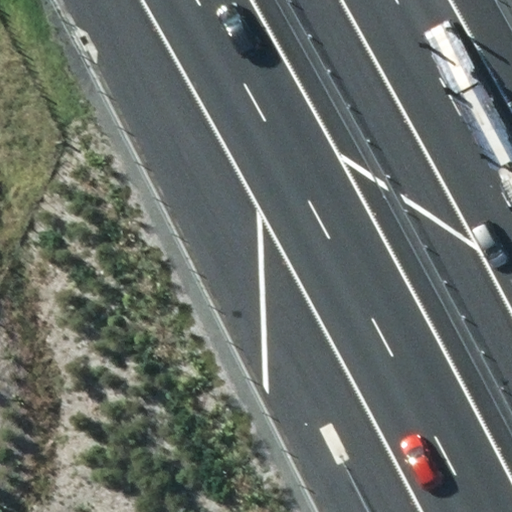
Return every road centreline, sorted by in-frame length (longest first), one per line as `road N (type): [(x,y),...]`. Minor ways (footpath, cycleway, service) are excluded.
road 1 (motorway): [(455,511),(256,106),(189,0)]
road 2 (motorway): [(390,0),(511,225)]
